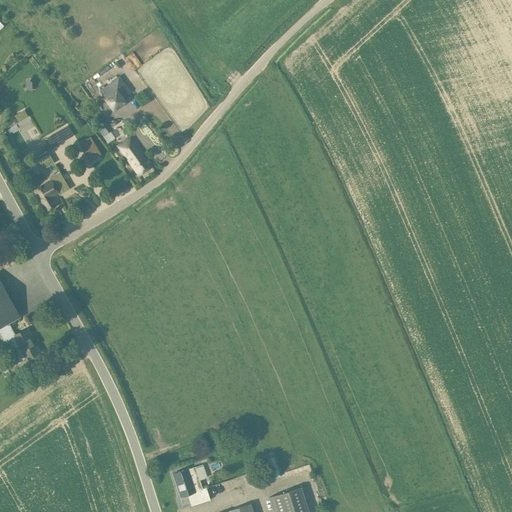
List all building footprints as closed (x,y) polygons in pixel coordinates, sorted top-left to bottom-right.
[(129,55),(133,62),(138,59),(134,52),(129,55)] [(119,77),(101,91),(114,109),(124,101),(122,98),(130,92),(119,77)] [(26,108),(3,120),(21,154),(31,149),(33,153),(46,147),(26,108)] [(109,133),(104,126),(102,124),(97,127),(99,129),(98,129),(103,137),(109,133)] [(59,131),(48,136),(53,147),(64,142),(59,131)] [(152,166),(130,136),(117,146),(139,176),(152,166)] [(43,170),(54,163),(47,151),(36,158),(43,170)] [(49,178),(50,181),(43,185),(34,190),(47,211),(56,206),(51,198),(58,194),(59,195),(70,189),(59,172),(49,178)] [(21,318),(0,279),(0,334),(17,365),(40,353),(27,329),(16,335),(10,324),(21,318)] [(195,467),(173,474),(181,497),(188,495),(191,506),(210,500),(206,488),(202,489),(195,467)] [(269,498),(273,511),(309,511),(301,487),(269,498)] [(253,511),(251,503),(223,511),(253,511)]
